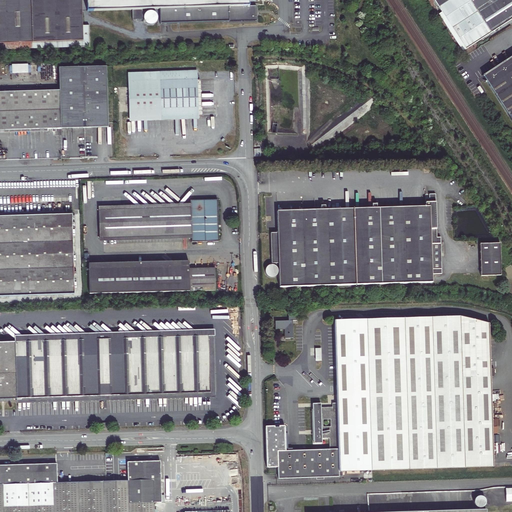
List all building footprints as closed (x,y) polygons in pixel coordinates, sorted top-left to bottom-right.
[(89,22),(82,22),(81,0),(0,0),(0,43),(89,41),(89,22)] [(87,0),(88,12),(132,10),(133,20),(143,19),(143,10),(160,10),(160,24),(257,21),(257,6),(250,6),(249,0),(87,0)] [(511,0),(433,0),(442,12),(439,14),(463,52),(493,32),(494,34),(502,29),(501,27),(511,19),(511,0)] [(511,56),(480,77),(511,127),(511,56)] [(29,64),(11,64),(11,73),(30,72),(29,64)] [(63,128),(108,127),(106,66),(59,67),(59,90),(47,91),(9,92),(0,91),(0,130),(35,129),(48,129),(63,128)] [(197,71),(128,73),(129,118),(198,116),(197,80),(197,71)] [(276,210),(279,286),(432,282),(432,275),(438,275),(437,268),(442,268),(440,237),(437,237),(435,193),(429,193),(430,201),(425,202),(425,206),(379,208),(379,203),(373,203),(373,208),(334,209),(334,204),(328,204),(328,209),(276,210)] [(188,208),(97,212),(98,239),(189,236),(189,242),(215,242),(214,201),(188,202),(188,208)] [(0,298),(74,295),(71,214),(0,216),(0,298)] [(500,243),(480,244),(481,276),(501,275),(500,243)] [(185,262),(86,266),(87,296),(213,292),(212,269),(186,270),(185,262)] [(339,471),(493,466),(490,373),(494,373),(494,368),(490,367),(489,323),(460,316),(334,320),(337,403),(334,403),(334,407),(318,408),(318,411),(313,412),(314,444),(322,444),(322,439),(330,439),(330,449),(279,451),(280,477),(339,476),(339,471)] [(294,318),(285,318),(285,325),(272,325),(272,334),(282,334),(282,342),(290,342),(289,325),(294,324),(294,318)] [(15,343),(0,343),(0,401),(217,395),(215,331),(15,337),(15,343)] [(0,511),(151,511),(151,502),(159,502),(157,467),(150,461),(124,462),(125,481),(54,483),(54,464),(0,465),(0,511)] [(476,496),(473,505),(482,509),(486,499),(476,496)]
